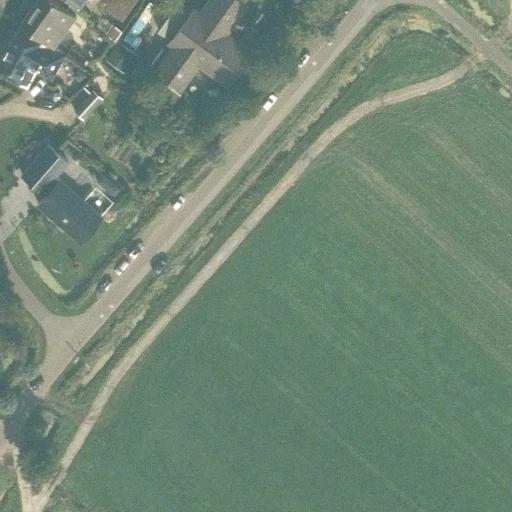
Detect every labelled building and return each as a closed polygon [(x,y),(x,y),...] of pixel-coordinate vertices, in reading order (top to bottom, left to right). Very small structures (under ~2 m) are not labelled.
[(74,14),(54,0),(34,0),(19,22),(52,45),(74,14)] [(71,0),(76,4),(78,0),(99,0),(120,15),(131,0),(71,0)] [(154,0),(146,0),(137,15),(144,19),(155,0),(154,0)] [(172,43),(155,66),(179,84),(197,60),(225,81),(227,79),(239,86),(259,60),(247,51),(251,46),(227,29),(248,0),(247,0),(206,0),(198,11),(193,7),(189,12),(176,2),(156,29),(169,39),(168,40),(172,43)] [(65,54),(60,51),(17,27),(0,57),(0,70),(26,85),(36,68),(52,77),(65,54)] [(106,53),(125,67),(138,48),(119,34),(106,53)] [(180,92),(164,81),(158,89),(174,101),(180,92)] [(92,88),(73,109),(83,117),(102,96),(92,88)] [(67,160),(47,143),(21,173),(45,194),(37,202),(79,239),(100,214),(54,174),(67,160)]
